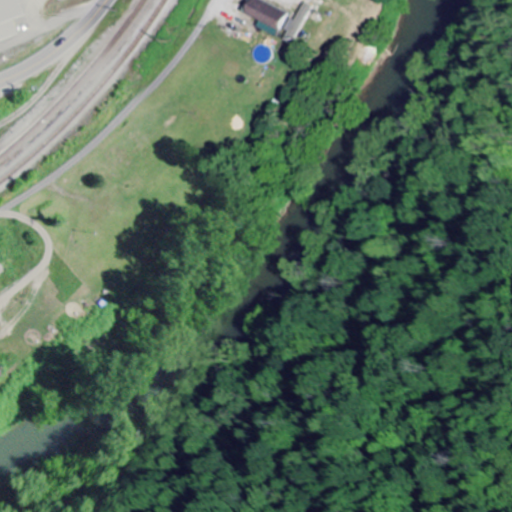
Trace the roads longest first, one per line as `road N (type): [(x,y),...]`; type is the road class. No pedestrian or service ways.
road 1 (residential): [(0,213),(117,123),(179,54),(212,0)]
road 2 (primary): [(0,81),(47,60),(105,0)]
